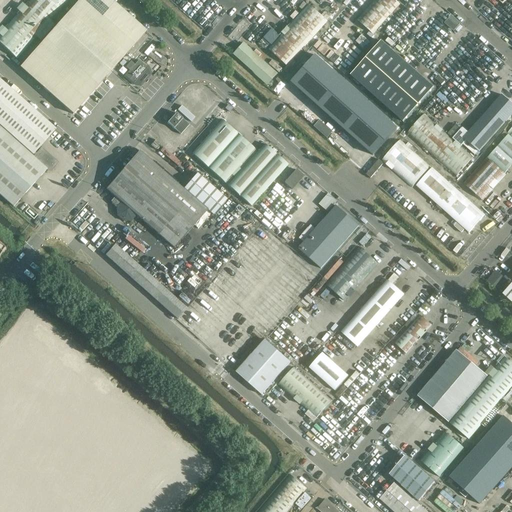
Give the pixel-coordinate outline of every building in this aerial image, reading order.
[(29,0),(0,33),(0,43),(18,59),(70,0),(29,0)] [(111,0),(81,0),(21,68),(74,115),(147,32),(111,0)] [(400,4),(395,0),(374,0),(357,20),(373,35),(400,4)] [(271,45),(268,49),(287,66),(328,21),(308,4),(279,36),(271,29),(263,38),(271,45)] [(380,42),(351,76),(404,123),(433,89),(380,42)] [(268,85),(277,74),(243,44),(233,55),(268,85)] [(131,71),(126,76),(135,84),(141,85),(151,75),(149,69),(140,61),(135,67),(131,63),(127,68),(131,71)] [(316,65),(300,82),(374,150),(390,133),(316,65)] [(0,195),(13,207),(47,169),(48,170),(56,162),(41,148),(36,154),(35,152),(55,129),(0,80),(0,195)] [(474,155),(494,133),(511,113),(511,94),(510,93),(482,123),(471,135),(462,128),(453,139),(424,114),(407,133),(456,177),(473,157),(462,147),(464,145),(474,155)] [(189,125),(176,113),(167,123),(180,135),(189,125)] [(222,120),(192,154),(224,183),(254,149),(222,120)] [(505,174),(511,166),(511,128),(507,134),(461,186),(481,203),(506,175),(505,174)] [(400,140),(382,161),(412,188),(417,186),(469,233),(485,215),(400,140)] [(244,167),(227,186),(251,207),(267,188),(288,165),(264,144),(244,167)] [(197,173),(183,189),(139,151),(106,189),(121,202),(116,208),(116,216),(123,222),(132,221),(136,216),(174,248),(207,210),(213,215),(227,199),(197,173)] [(382,166),(378,162),(367,173),(372,178),(382,166)] [(296,169),(284,183),(292,190),(304,176),(296,169)] [(328,212),(337,202),(328,194),(319,204),(328,212)] [(359,227),(336,206),(298,249),(321,269),(359,227)] [(178,318),(188,307),(115,244),(105,255),(178,318)] [(359,247),(325,284),(344,301),(378,264),(359,247)] [(507,283),(495,272),(488,281),(499,291),(507,283)] [(388,280),(356,316),(341,333),(358,347),(404,295),(388,280)] [(511,283),(503,294),(511,302),(511,283)] [(394,344),(398,347),(406,354),(431,325),(420,315),(394,344)] [(13,316),(0,331),(0,360),(7,367),(19,352),(24,352),(51,320),(46,316),(13,316)] [(61,329),(0,404),(0,423),(70,337),(61,329)] [(265,340),(236,372),(262,395),(290,362),(265,340)] [(488,376),(457,350),(418,396),(469,439),(511,388),(511,362),(505,356),(488,376)] [(347,376),(323,354),(310,368),(335,390),(347,376)] [(314,421),(332,401),(294,367),(278,385),(309,412),(307,414),(314,421)] [(511,458),(511,436),(494,422),(455,470),(484,494),(511,458)] [(420,460),(440,477),(464,448),(444,431),(420,460)] [(405,459),(392,473),(389,477),(419,503),(422,500),(435,485),(405,459)] [(287,511),(307,489),(290,475),(258,511),(287,511)] [(422,511),(394,485),(379,501),(390,511),(422,511)] [(302,510),(311,499),(306,494),(296,505),(302,510)] [(327,511),(339,511),(340,511),(325,500),(318,509),(321,511),(324,511),(326,511),(327,511)]
